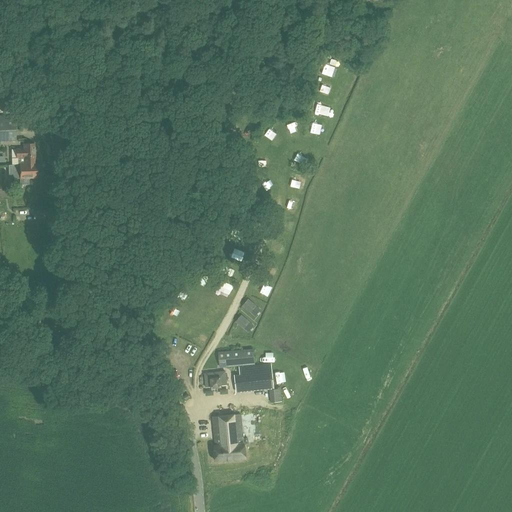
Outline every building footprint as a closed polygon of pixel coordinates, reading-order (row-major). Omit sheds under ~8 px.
[(337,64),(328,70),(332,77),(341,71),(337,64)] [(0,140),(16,140),(16,117),(5,118),(5,116),(0,115),(0,140)] [(291,128),(291,140),(303,140),(303,128),(291,128)] [(276,138),(270,143),(277,153),(284,147),(276,138)] [(18,157),(19,165),(20,165),(20,164),(36,164),(35,144),(24,144),(24,149),(16,149),(17,157),(18,157)] [(21,178),(21,184),(29,184),(29,178),(36,177),(36,164),(20,164),(20,165),(19,165),(9,165),(10,178),(21,178)] [(257,195),(251,199),(257,208),(263,204),(257,195)] [(291,207),(286,213),(293,218),(298,211),(291,207)] [(252,225),(256,217),(244,211),(239,219),(252,225)] [(245,241),(247,234),(236,230),(234,236),(245,241)] [(244,251),(237,258),(241,263),(248,256),(244,251)] [(227,276),(236,278),(237,270),(228,268),(227,276)] [(208,311),(210,296),(200,294),(197,310),(208,311)] [(255,316),(260,310),(248,300),(243,306),(255,316)] [(241,315),(236,322),(248,332),(254,326),(241,315)] [(218,352),(220,367),(227,367),(255,364),(254,348),(218,352)] [(270,388),(272,397),(281,397),(279,386),(274,386),(272,371),(261,372),(261,366),(239,368),(240,374),(235,375),(236,391),(270,388)] [(204,374),(206,388),(227,386),(226,372),(204,374)] [(257,413),(213,417),(215,445),(216,461),(246,459),(244,443),(259,442),(259,435),(257,413)]
